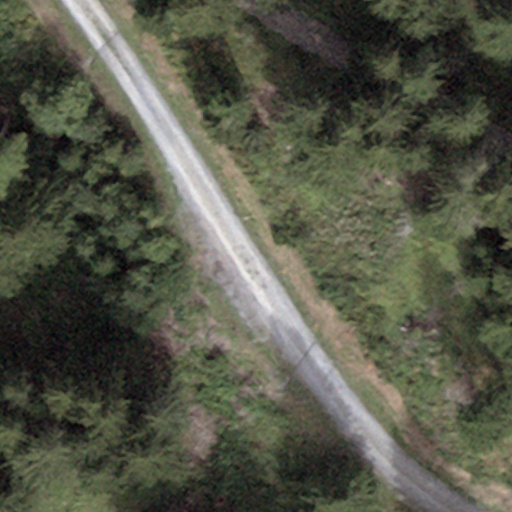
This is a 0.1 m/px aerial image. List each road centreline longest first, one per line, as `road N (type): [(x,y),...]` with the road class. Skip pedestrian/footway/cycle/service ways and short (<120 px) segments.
road 1 (track): [(65,0),(300,358),(431,485),(477,511)]
road 2 (track): [(250,0),(511,149)]
